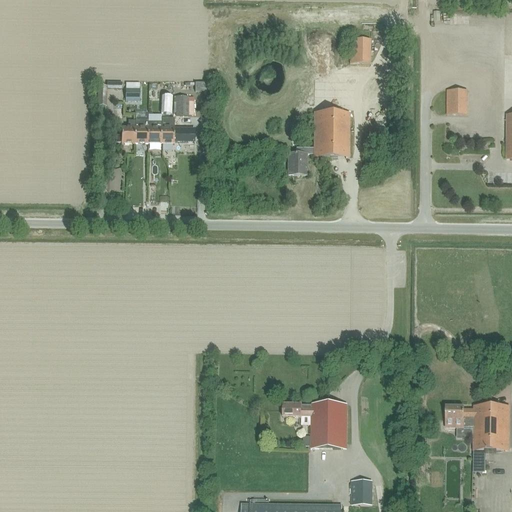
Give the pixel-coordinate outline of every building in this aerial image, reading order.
[(370,65),(370,41),(349,40),(349,65),(370,65)] [(111,84),(112,97),(123,96),(123,83),(111,84)] [(97,88),(97,108),(105,108),(105,88),(97,88)] [(124,90),(124,102),(138,102),(138,91),(124,90)] [(467,116),(467,92),(446,92),(446,116),(467,116)] [(175,97),(175,117),(193,117),(193,101),(188,101),(188,97),(175,97)] [(170,116),(170,98),(160,98),(160,116),(170,116)] [(313,150),(305,150),(296,150),(296,156),(288,156),(287,177),(306,178),(306,156),(313,156),(313,159),(348,159),(349,115),(313,115),(313,150)] [(194,130),(173,130),(173,120),(160,120),(160,123),(160,146),(173,146),(173,143),(194,143),(194,130)] [(147,123),(147,121),(134,121),(134,122),(134,145),(147,145),(147,124),(147,123)] [(120,145),(134,145),(134,122),(128,122),(128,129),(121,129),(120,145)] [(160,146),(160,123),(147,123),(147,124),(147,145),(160,146)] [(381,152),(381,143),(370,143),(369,152),(381,152)] [(301,406),(283,406),(282,419),(301,420),(301,418),(311,418),(310,450),(346,451),(346,406),(311,406),(311,407),(301,406)] [(445,421),(445,429),(463,430),(463,429),(473,429),(473,452),(508,453),(509,408),(473,408),(473,411),(463,411),(463,409),(445,408),(445,421)] [(371,507),(371,483),(350,483),(350,507),(371,507)]
